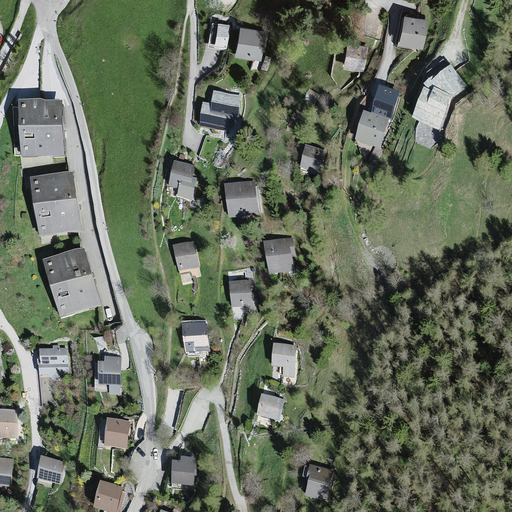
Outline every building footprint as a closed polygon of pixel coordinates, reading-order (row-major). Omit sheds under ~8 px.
[(430,18),(404,13),(397,42),(423,48),(430,18)] [(229,25),(215,22),(210,44),(225,47),(229,25)] [(267,30),(239,25),(233,55),(262,60),(267,30)] [(367,47),(345,43),(341,66),(363,69),(367,47)] [(452,65),(426,83),(412,117),(440,129),(453,97),(467,88),(452,65)] [(400,92),(381,87),(373,115),(388,119),(393,121),(400,92)] [(320,95),(311,90),(306,100),(315,105),(320,95)] [(244,95),(217,92),(216,103),(205,102),(201,128),(228,132),(230,117),(241,118),(244,95)] [(66,101),(24,102),(26,158),(67,156),(66,101)] [(373,115),(365,113),(358,142),(381,148),(388,119),(373,115)] [(328,153),(306,148),(301,169),(323,174),(328,153)] [(195,169),(175,165),(170,190),(180,192),(178,199),(193,202),(198,180),(193,179),(195,169)] [(76,175),(35,181),(44,238),(85,232),(76,175)] [(255,184),(226,187),(229,222),(258,220),(255,184)] [(289,242),(265,246),(270,278),(294,275),(289,242)] [(194,245),(173,249),(178,275),(199,271),(194,245)] [(84,251),(44,263),(61,320),(101,309),(84,251)] [(250,282),(229,285),(232,312),(254,309),(250,282)] [(208,324),(184,327),(188,355),(212,351),(208,324)] [(297,348),(273,346),(271,369),(283,370),(282,379),(295,380),(297,348)] [(67,349),(39,351),(41,378),(69,376),(67,349)] [(106,363),(100,363),(100,385),(109,385),(109,395),(121,395),(122,357),(106,357),(106,363)] [(285,403),(262,397),(256,419),(280,425),(285,403)] [(18,410),(0,410),(0,438),(18,438),(18,410)] [(130,423),(107,421),(103,449),(127,452),(130,423)] [(0,486),(12,487),(14,459),(0,457),(0,486)] [(69,463),(43,457),(38,478),(64,484),(69,463)] [(174,461),(172,485),(192,487),(195,463),(174,461)] [(336,474),(312,469),(305,497),(330,503),(336,474)] [(117,511),(123,489),(101,484),(94,511),(97,511),(117,511)]
